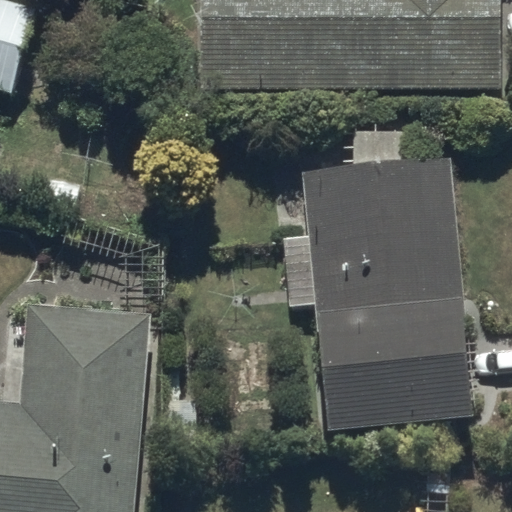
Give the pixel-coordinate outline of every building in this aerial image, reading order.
[(0,0),(0,84),(16,87),(32,7),(0,0)] [(202,0),(204,95),(500,92),(499,0),(202,0)] [(472,422),(446,163),(419,165),(415,131),(351,137),(354,174),(304,179),(310,237),(283,240),(290,314),(315,311),(328,437),(472,422)] [(131,511),(149,320),(31,309),(22,407),(0,404),(0,511),(131,511)] [(201,405),(169,405),(169,443),(201,443),(201,405)]
